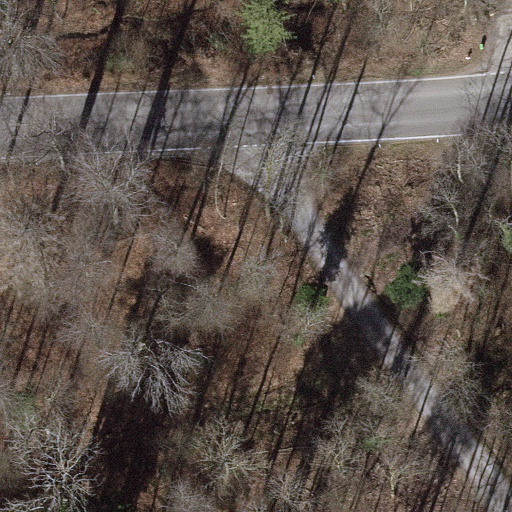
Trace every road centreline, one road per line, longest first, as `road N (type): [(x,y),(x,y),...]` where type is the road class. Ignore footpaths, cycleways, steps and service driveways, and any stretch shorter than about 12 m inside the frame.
road 1 (tertiary): [(0,130),(511,98)]
road 2 (track): [(255,117),(491,493),(511,511)]
